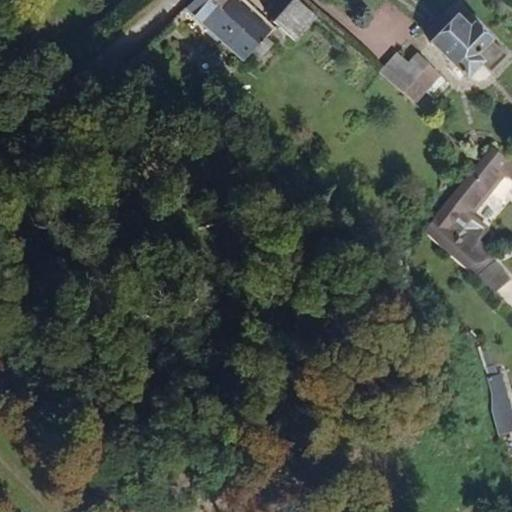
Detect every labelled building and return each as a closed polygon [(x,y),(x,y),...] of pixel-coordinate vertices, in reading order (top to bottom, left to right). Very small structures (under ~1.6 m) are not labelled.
[(212,31),(238,0),(237,0),(199,0),(188,10),(212,31)] [(244,58),(270,29),(238,0),(212,31),(244,58)] [(297,39),(316,16),(297,0),(295,0),(277,22),(297,39)] [(492,68),(505,52),(473,21),(469,26),(462,19),(453,27),(448,23),(432,43),(469,78),(484,61),(492,68)] [(416,105),(444,76),(418,54),(407,66),(395,56),(379,74),(416,105)] [(511,145),(501,137),(495,144),(509,155),(511,158),(511,145)] [(473,195),(509,155),(495,144),(435,209),(473,252),(485,244),(476,234),(457,212),(473,195)] [(479,201),(511,166),(511,158),(509,155),(473,195),(479,201)] [(480,260),(505,247),(486,227),(476,234),(485,244),(473,252),(480,260)] [(495,261),(480,273),(495,292),(510,280),(495,261)] [(496,345),(490,331),(483,335),(489,348),(496,345)] [(511,387),(511,369),(506,353),(500,354),(496,345),(489,348),(496,365),(503,391),(511,387)] [(511,410),(511,387),(503,391),(509,412),(511,410)]
